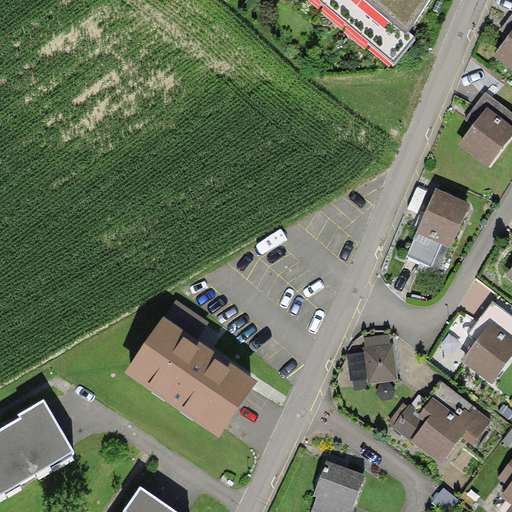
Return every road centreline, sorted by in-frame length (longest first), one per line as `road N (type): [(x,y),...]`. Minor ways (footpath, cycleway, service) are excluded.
road 1 (residential): [(483,0),(358,293)]
road 2 (residential): [(358,293),(253,511)]
road 3 (residential): [(358,293),(412,314),(435,313),(459,290),(511,202)]
